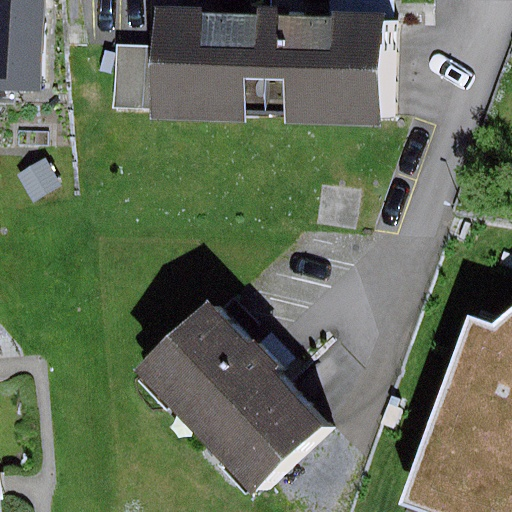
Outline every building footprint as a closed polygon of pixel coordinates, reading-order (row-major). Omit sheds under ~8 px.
[(56,0),(0,0),(0,85),(53,87),(56,0)] [(415,14),(184,7),(183,48),(181,112),(181,121),(277,124),(277,116),(318,117),(318,124),(411,127),(415,14)] [(181,112),(183,48),(122,46),(120,110),(181,112)] [(50,160),(21,176),(37,203),(66,187),(50,160)] [(228,314),(154,378),(261,501),(336,437),(228,314)] [(511,511),(511,323),(511,324),(484,318),(419,508),(433,511),(511,511)]
